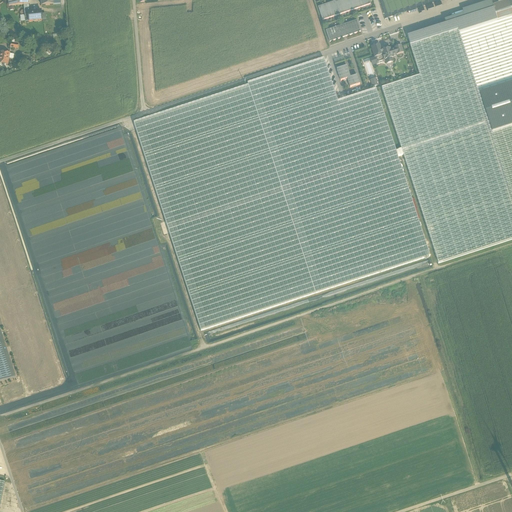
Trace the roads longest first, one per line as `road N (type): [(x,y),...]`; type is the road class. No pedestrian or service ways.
road 1 (track): [(511,244),(0,417)]
road 2 (track): [(143,113),(482,0)]
road 3 (track): [(1,161),(74,383),(0,408)]
road 4 (track): [(128,118),(203,348)]
road 5 (track): [(0,161),(143,113)]
